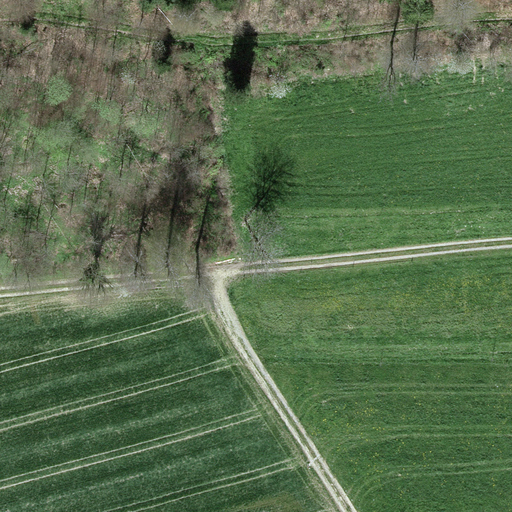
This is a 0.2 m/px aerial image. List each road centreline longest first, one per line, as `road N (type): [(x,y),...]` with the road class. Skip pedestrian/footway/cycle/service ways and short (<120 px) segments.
road 1 (track): [(511,4),(255,41),(0,16)]
road 2 (track): [(511,242),(0,292)]
road 3 (track): [(210,274),(357,511)]
